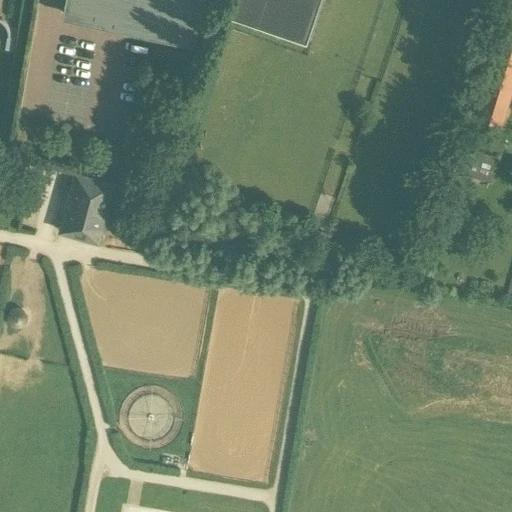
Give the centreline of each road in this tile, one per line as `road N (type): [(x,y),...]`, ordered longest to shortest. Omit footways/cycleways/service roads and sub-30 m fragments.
road 1 (track): [(0,153),(40,178),(50,243),(310,289),(276,498)]
road 2 (track): [(88,511),(101,432),(50,243),(0,235)]
road 3 (track): [(95,467),(276,498),(274,511)]
